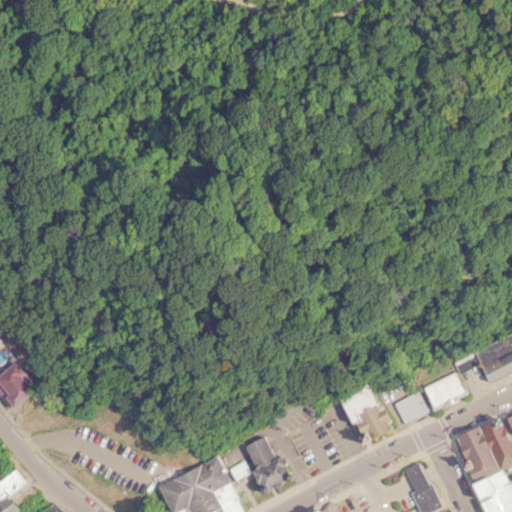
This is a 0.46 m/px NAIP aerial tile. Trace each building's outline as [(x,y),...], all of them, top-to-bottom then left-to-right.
[(511,366),(511,336),(511,334),(450,358),(456,372),(473,365),(479,380),(511,366)] [(26,389),(7,361),(0,366),(0,397),(4,403),(26,389)] [(392,399),(401,420),(461,393),(451,372),(392,399)] [(333,395),(342,418),(352,414),(361,436),(385,426),(367,382),(333,395)] [(511,408),(498,415),(507,435),(511,432),(511,408)] [(475,511),(511,511),(511,474),(502,479),(496,468),(511,460),(511,452),(497,422),(456,425),(460,481),(469,500),(470,500),(475,511)] [(177,511),(243,511),(217,453),(162,479),(177,511)] [(0,471),(0,491),(7,499),(22,485),(5,467),(0,471)] [(433,509),(433,485),(414,485),(414,509),(433,509)] [(337,511),(333,501),(304,511),(337,511)] [(61,511),(60,511),(59,511),(48,502),(38,507),(34,511),(61,511)]
